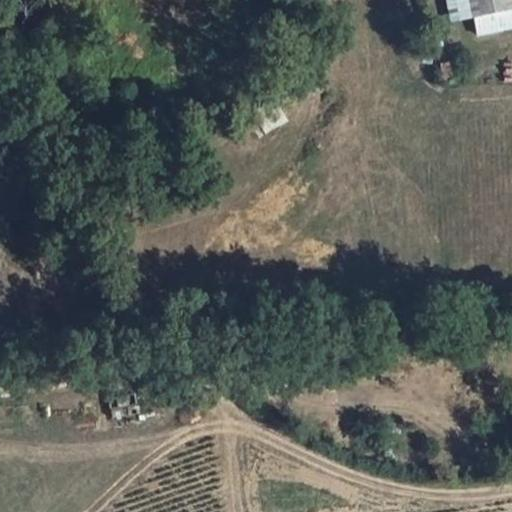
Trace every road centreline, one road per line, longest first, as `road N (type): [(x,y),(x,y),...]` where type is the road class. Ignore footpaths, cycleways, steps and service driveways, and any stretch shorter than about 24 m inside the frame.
road 1 (track): [(0,392),(65,384),(181,389),(221,398),(230,417),(407,491),(463,496),(511,488)]
road 2 (track): [(93,511),(151,457),(230,417)]
